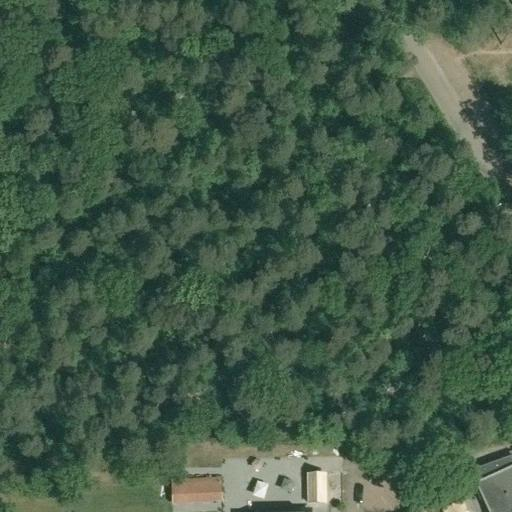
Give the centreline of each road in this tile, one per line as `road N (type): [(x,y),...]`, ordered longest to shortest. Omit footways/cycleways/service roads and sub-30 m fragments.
road 1 (track): [(0,229),(58,227),(197,124),(296,99),(372,95),(429,70)]
road 2 (unclassified): [(511,205),(388,0)]
